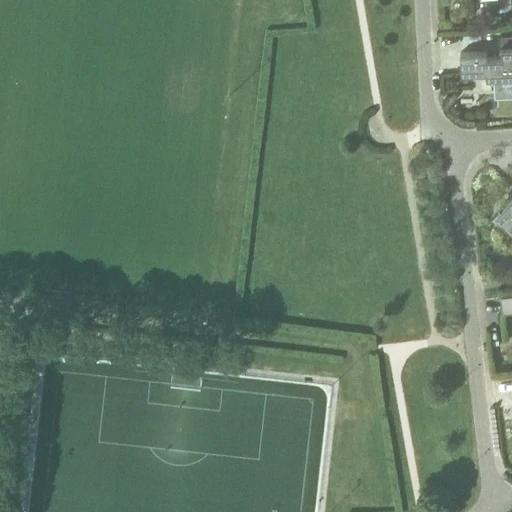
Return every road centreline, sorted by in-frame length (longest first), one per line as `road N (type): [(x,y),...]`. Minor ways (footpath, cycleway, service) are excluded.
road 1 (residential): [(487,499),(451,148)]
road 2 (residential): [(451,148),(428,115),(421,0)]
